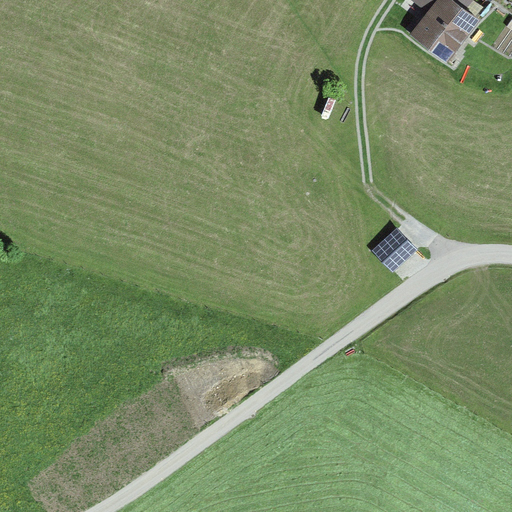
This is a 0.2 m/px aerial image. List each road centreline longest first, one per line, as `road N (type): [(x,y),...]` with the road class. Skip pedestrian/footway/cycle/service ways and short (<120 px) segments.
road 1 (unclassified): [(100,511),(413,280),(468,255),(511,257)]
road 2 (track): [(363,100),(375,193),(456,260)]
